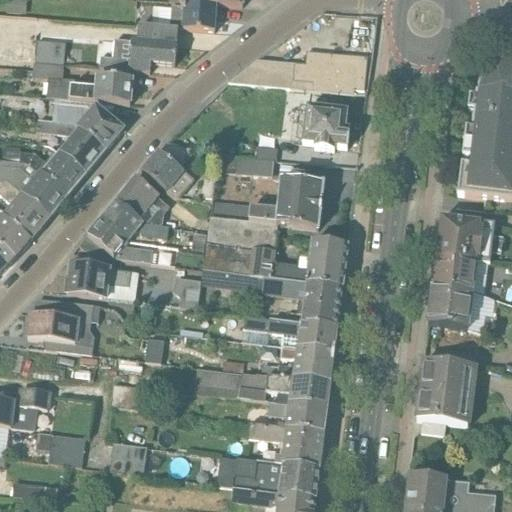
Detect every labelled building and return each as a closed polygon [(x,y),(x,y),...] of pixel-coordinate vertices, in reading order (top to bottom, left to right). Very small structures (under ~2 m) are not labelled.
[(7,0),(6,15),(26,17),(27,1),(20,0),(7,0)] [(202,10),(216,9),(243,11),(243,0),(203,0),(203,7),(184,6),(183,10),(171,9),(171,10),(184,11),(202,10)] [(182,33),(182,34),(214,36),(216,9),(202,10),(184,11),(171,10),(170,32),(182,33)] [(128,74),(128,75),(149,78),(151,68),(175,70),(177,49),(176,49),(178,33),(138,29),(137,44),(131,44),(131,45),(115,44),(113,61),(101,60),(100,72),(128,74)] [(34,68),(64,70),(66,47),(37,44),(35,67),(34,67),(34,68)] [(282,66),(270,65),(257,64),(228,87),(268,91),(280,92),(312,95),(353,99),(353,94),(366,95),(370,62),(307,56),(306,69),(302,68),(301,74),(295,73),(296,68),(282,66)] [(462,168),(460,184),(467,185),(465,200),(511,205),(511,59),(494,70),(495,72),(491,73),(486,76),(483,80),(480,86),(479,92),(480,96),(477,96),(472,143),(465,142),(463,161),(469,162),(469,168),(462,168)] [(63,83),(64,70),(34,68),(32,82),(48,84),(63,85),(63,83)] [(95,91),(69,89),(68,104),(93,106),(130,109),(132,84),(95,81),(95,91)] [(106,155),(123,134),(95,110),(93,112),(93,106),(68,104),(57,103),(54,127),(75,130),(106,155)] [(314,149),(313,153),(334,155),(334,151),(346,153),(349,134),(345,134),(347,117),(307,111),(302,143),(301,148),(314,149)] [(59,157),(86,179),(106,155),(75,130),(54,127),(38,126),(37,137),(72,141),(59,157)] [(141,175),(173,201),(180,202),(195,184),(179,171),(193,154),(167,147),(159,156),(158,156),(141,175)] [(256,163),(273,165),(276,165),(277,153),(257,151),(256,163)] [(21,156),(19,166),(26,167),(40,178),(69,200),(86,179),(59,157),(49,169),(33,155),(31,157),(21,156)] [(236,176),(238,163),(221,161),(220,175),(236,176)] [(273,165),(256,163),(238,162),(238,163),(236,176),(236,178),(272,181),(273,165)] [(0,186),(6,188),(50,222),(69,200),(40,178),(26,167),(19,166),(0,164),(0,186)] [(280,230),(286,231),(318,234),(323,189),(307,187),(308,182),(293,180),(292,185),(280,184),(276,214),(250,210),(250,212),(212,208),(210,222),(247,226),(279,230),(279,229),(280,229),(280,230)] [(204,181),(201,201),(213,202),(216,182),(204,181)] [(164,218),(169,212),(135,183),(114,208),(140,228),(162,230),(164,218)] [(467,185),(460,184),(458,199),(465,200),(467,185)] [(5,221),(31,244),(50,222),(6,188),(0,186),(0,199),(12,210),(7,216),(9,217),(5,221)] [(169,231),(162,230),(140,228),(114,208),(100,225),(126,246),(129,246),(138,236),(142,238),(141,241),(168,244),(169,231)] [(0,248),(16,261),(31,244),(5,221),(9,217),(7,216),(4,220),(3,219),(0,222),(0,248)] [(254,253),(275,255),(279,230),(247,226),(210,222),(206,247),(202,273),(209,275),(250,281),(254,253)] [(441,222),(436,263),(475,268),(488,269),(494,229),(441,222)] [(125,251),(129,246),(126,246),(100,225),(79,250),(91,260),(151,268),(153,255),(125,251)] [(250,281),(264,283),(306,288),(342,293),(347,251),(311,246),(309,260),(298,259),(297,270),(274,267),(276,256),(275,256),(275,255),(254,253),(250,281)] [(0,278),(16,261),(0,248),(0,278)] [(465,296),(471,298),(475,268),(436,263),(432,292),(465,296)] [(131,277),(70,269),(66,298),(106,303),(107,289),(129,292),(131,277)] [(179,313),(197,315),(201,286),(177,283),(173,297),(180,304),(179,313)] [(304,304),(301,328),(337,333),(342,293),(306,288),(264,283),(262,299),(304,304)] [(465,296),(432,292),(428,329),(467,334),(471,298),(465,296)] [(27,343),(43,345),(45,353),(92,359),(93,350),(77,348),(80,325),(98,327),(100,311),(56,306),(54,321),(30,318),(27,343)] [(135,327),(147,330),(149,321),(137,319),(135,327)] [(298,351),(334,357),(337,333),(284,326),(245,320),(243,333),(252,334),(250,346),(267,349),(268,337),(283,339),(281,349),(282,349),(296,351),(298,351)] [(148,349),(145,366),(160,368),(162,351),(148,349)] [(295,363),(294,370),(294,374),(290,371),(277,369),(277,371),(261,369),(260,380),(293,384),(293,385),(330,389),(334,357),(298,351),(296,351),(282,349),(280,362),(291,363),(295,361),(295,363)] [(224,364),(222,375),(243,377),(244,366),(224,364)] [(423,364),(422,379),(438,381),(439,378),(473,382),(475,370),(423,364)] [(239,402),(241,379),(198,373),(194,397),(238,403),(239,402)] [(422,379),(416,424),(468,430),(473,382),(439,378),(438,381),(422,379)] [(270,382),(265,382),(263,405),(270,406),(270,408),(298,411),(327,415),(330,389),(293,385),(277,383),(270,382)] [(147,393),(113,389),(111,411),(145,415),(147,393)] [(47,402),(25,399),(23,412),(45,415),(47,402)] [(0,431),(12,433),(16,407),(0,404),(0,431)] [(285,432),(285,433),(324,438),(327,415),(298,411),(270,408),(268,420),(286,421),(285,432)] [(274,459),(272,469),(319,476),(324,438),(285,433),(221,425),(220,436),(238,438),(238,439),(249,440),(249,444),(284,447),(282,460),(274,459)] [(86,443),(52,438),(48,468),(82,472),(86,443)] [(143,481),(147,451),(113,446),(109,476),(143,481)] [(232,493),(315,504),(319,476),(272,469),(253,468),(252,480),(234,478),(232,493)] [(409,480),(405,511),(493,511),(494,506),(464,503),(466,489),(445,487),(446,484),(409,480)] [(12,502),(53,504),(54,496),(40,495),(40,489),(12,487),(12,502)] [(314,511),(315,504),(232,493),(230,507),(251,509),(250,511),(314,511)]
